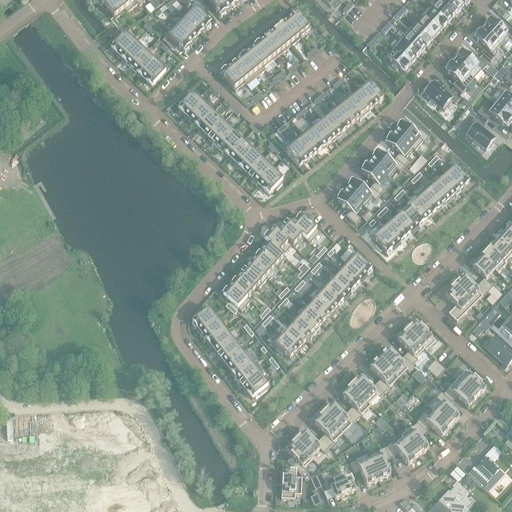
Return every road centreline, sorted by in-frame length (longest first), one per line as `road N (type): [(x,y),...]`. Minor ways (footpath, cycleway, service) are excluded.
road 1 (residential): [(494,0),(411,87),(318,204),(253,217)]
road 2 (residential): [(262,444),(177,340),(174,322),(253,217)]
road 3 (residential): [(188,511),(143,413),(122,404),(10,405),(0,397)]
road 4 (residential): [(262,444),(414,296)]
road 5 (residential): [(354,511),(420,483),(510,391)]
road 6 (residential): [(268,0),(224,30),(146,113)]
road 7 (residential): [(146,113),(45,0)]
road 8 (residential): [(253,217),(146,113)]
road 9 (residential): [(414,296),(511,197)]
road 10 (residential): [(414,296),(510,391)]
